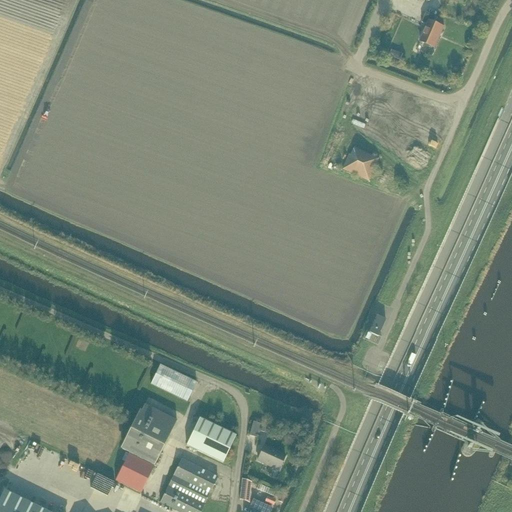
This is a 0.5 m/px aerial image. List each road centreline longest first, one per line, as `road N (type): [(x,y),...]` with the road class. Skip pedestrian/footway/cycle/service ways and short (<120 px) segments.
road 1 (unclassified): [(331,511),(511,104)]
road 2 (primary): [(350,511),(511,148)]
road 3 (track): [(0,236),(331,387)]
